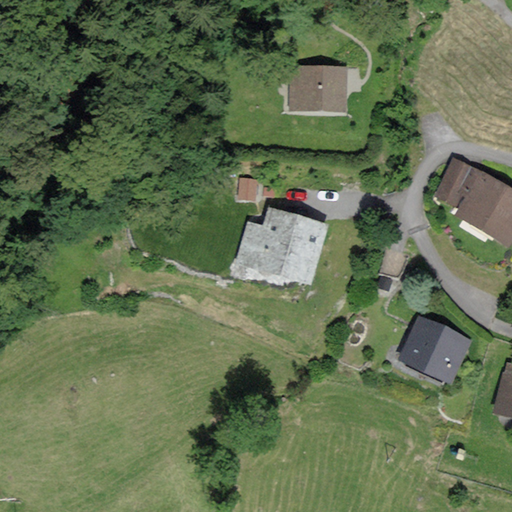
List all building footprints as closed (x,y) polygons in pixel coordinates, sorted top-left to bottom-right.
[(345,69),(293,67),(291,108),(343,109),(345,69)] [(511,238),(511,192),(455,161),(437,194),(463,209),(460,215),(510,242),(511,238)] [(309,283),(324,224),(271,210),(266,227),(251,223),(240,265),(309,283)] [(467,339),(419,319),(402,359),(450,379),(467,339)] [(511,368),(508,368),(498,410),(511,413),(511,368)]
